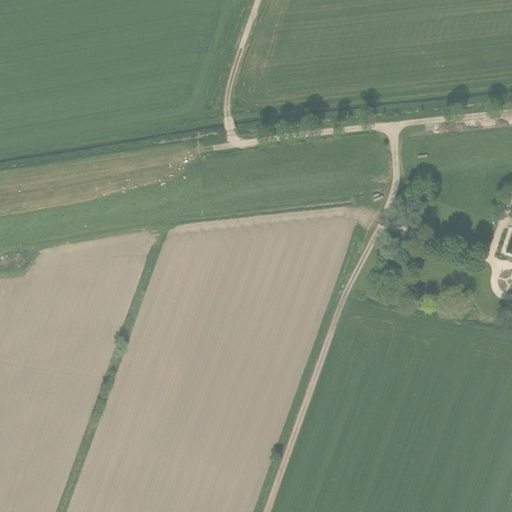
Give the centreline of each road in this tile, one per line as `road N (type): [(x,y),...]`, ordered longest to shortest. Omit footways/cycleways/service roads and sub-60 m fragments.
road 1 (track): [(266,511),(343,298),(381,223)]
road 2 (unclassified): [(381,223),(396,178),(392,125),(511,111)]
road 3 (track): [(392,125),(213,147)]
road 4 (track): [(234,144),(228,85),(257,0)]
